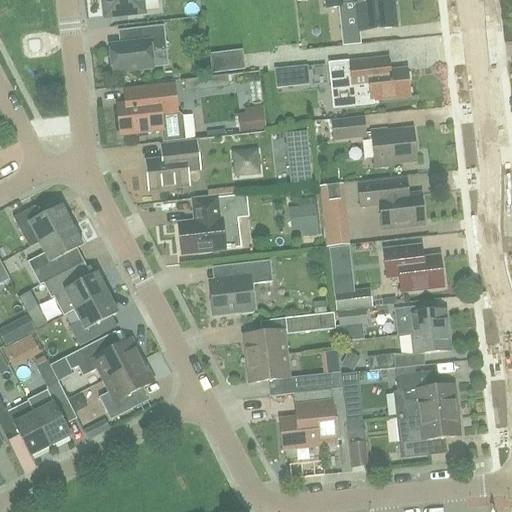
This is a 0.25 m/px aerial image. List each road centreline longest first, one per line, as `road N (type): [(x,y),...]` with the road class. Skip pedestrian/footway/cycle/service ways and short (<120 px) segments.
road 1 (residential): [(511,483),(285,508),(252,488),(203,399)]
road 2 (tertiary): [(511,347),(489,250),(488,150),(469,0)]
road 3 (residential): [(203,399),(88,175)]
road 4 (residential): [(0,511),(203,399)]
road 5 (residential): [(88,175),(65,0)]
